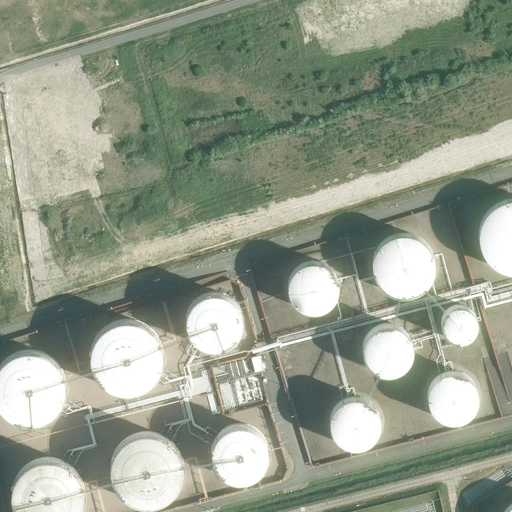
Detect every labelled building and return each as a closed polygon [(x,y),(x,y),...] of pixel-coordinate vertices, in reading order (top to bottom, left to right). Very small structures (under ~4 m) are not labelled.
[(511,198),(511,199),(508,199),(506,200),(504,200),(502,201),(500,202),(498,203),(497,203),(495,205),(493,206),(492,207),(491,208),(489,209),(488,211),(487,212),(485,214),(484,216),(484,217),(482,219),(481,221),(481,224),(480,226),(480,227),(479,228),(479,231),(479,232),(479,234),(479,235),(479,238),(479,240),(479,243),(480,244),(480,245),(481,247),(482,250),(483,252),(484,254),(484,255),(486,258),(488,260),(489,261),(491,263),(493,265),(495,266),(497,267),(498,268),(502,270),(505,271),(509,272),(511,272),(511,198)] [(373,270),(373,271),(374,273),(374,275),(375,276),(376,278),(377,280),(378,281),(379,283),(380,285),(381,286),(384,288),(386,290),(389,292),(391,293),(393,293),(396,294),(397,294),(398,294),(400,295),(402,295),(404,295),(408,295),(411,294),(413,293),(415,293),(417,292),(418,291),(419,291),(421,289),(423,288),(425,287),(426,285),(427,284),(428,282),(429,282),(430,280),(431,278),(432,277),(433,275),(433,274),(433,272),(434,270),(434,268),(434,266),(434,265),(434,263),(434,261),(434,259),(434,258),(433,256),(433,254),(432,253),(432,252),(431,250),(431,249),(429,247),(428,245),(427,243),(426,243),(423,240),(422,239),(421,238),(419,237),(418,237),(416,236),(415,235),(412,234),(409,233),(405,233),(404,233),(402,233),(399,233),(395,234),(393,235),(390,236),(388,237),(387,237),(386,238),(384,239),(384,240),(382,242),(380,243),(380,244),(379,245),(378,247),(376,248),(376,249),(375,250),(375,252),(374,255),(373,257),(373,258),(373,259),(372,261),(372,263),(372,264),(372,267),(373,268),(373,270)] [(288,288),(288,289),(288,290),(289,291),(289,292),(289,293),(289,294),(290,295),(290,296),(291,297),(291,298),(292,299),(293,300),(293,301),(294,302),(294,303),(295,303),(296,304),(297,305),(298,306),(299,306),(300,307),(301,308),(302,308),(303,309),(304,309),(305,310),(306,310),(307,310),(308,310),(309,311),(310,311),(311,311),(312,311),(313,311),(314,311),(315,311),(316,311),(317,311),(318,310),(319,310),(320,310),(321,310),(322,309),(323,309),(324,309),(324,308),(325,308),(326,307),(327,307),(328,306),(329,305),(330,304),(331,303),(332,303),(332,302),(333,301),(333,300),(334,300),(335,299),(335,298),(335,297),(336,296),(336,295),(337,294),(337,293),(337,292),(337,291),(338,290),(338,289),(338,288),(338,287),(338,286),(338,285),(338,284),(338,283),(338,282),(338,281),(338,280),(337,280),(337,279),(337,278),(336,277),(336,276),(336,275),(335,274),(335,273),(334,272),(334,271),(333,271),(332,270),(332,269),(331,268),(330,268),(330,267),(329,266),(328,266),(327,265),(326,265),(326,264),(325,264),(324,263),(323,263),(322,262),(321,262),(320,262),(319,262),(318,261),(317,261),(316,261),(315,261),(314,261),(313,261),(312,261),(311,261),(310,261),(309,261),(308,261),(307,261),(306,262),(305,262),(304,262),(303,263),(302,264),(301,264),(300,265),(299,265),(298,266),(297,266),(297,267),(296,268),(295,268),(295,269),(294,270),(293,270),(293,271),(292,272),(292,273),(291,274),(291,275),(290,276),(289,277),(289,278),(289,279),(289,280),(288,281),(288,282),(288,283),(288,284),(288,285),(288,286),(288,287),(288,288)] [(192,303),(189,307),(187,313),(186,319),(186,325),(188,331),(191,336),(196,341),(201,345),(207,347),(213,348),(219,347),(225,345),(231,342),(235,338),(239,333),(241,327),(242,320),(242,315),(241,311),(239,307),(236,303),(233,299),(229,296),(226,294),(221,293),(215,292),(211,292),(207,293),(202,295),(198,297),(195,300),(192,303)] [(448,337),(450,338),(451,339),(453,340),(455,340),(457,341),(458,341),(460,341),(463,340),(465,340),(467,339),(468,338),(469,338),(470,337),(472,335),(473,334),(473,333),(474,332),(475,331),(475,330),(476,328),(476,327),(477,326),(477,324),(477,323),(477,321),(477,319),(476,318),(476,317),(476,316),(475,314),(474,313),(473,311),(472,311),(471,310),(471,309),(469,308),(468,307),(465,306),(463,305),(460,305),(458,305),(456,305),(455,305),(452,306),(451,307),(448,308),(447,309),(446,310),(445,311),(444,312),(444,313),(443,314),(443,315),(442,317),(442,318),(441,319),(441,321),(441,323),(441,324),(441,326),(442,328),(442,330),(443,331),(444,332),(444,333),(445,334),(446,336),(448,337)] [(162,348),(160,341),(157,336),(153,331),(149,327),(144,324),(139,321),(132,320),(126,319),(120,320),(114,322),(107,325),(103,329),(99,333),(95,338),(93,343),(91,349),(91,355),(91,362),(93,367),(94,370),(96,374),(98,377),(101,380),(104,383),(108,386),(111,388),(114,389),(119,391),(126,391),(131,391),(135,391),(141,388),(146,386),(149,384),(151,382),(155,378),(157,375),(159,371),(161,367),(162,363),(163,356),(163,351),(162,348)] [(383,373),(384,373),(386,373),(388,373),(389,373),(390,373),(391,373),(392,373),(393,373),(394,373),(395,372),(396,372),(397,372),(398,371),(399,371),(400,370),(401,370),(402,369),(403,369),(403,368),(404,367),(405,367),(406,366),(406,365),(407,364),(408,363),(409,362),(409,361),(410,360),(410,359),(411,358),(411,357),(412,356),(412,355),(412,354),(412,353),(412,352),(413,351),(413,350),(413,349),(413,348),(413,347),(412,346),(412,345),(412,344),(412,343),(412,342),(412,341),(411,340),(411,339),(410,338),(410,337),(410,336),(409,336),(409,335),(408,334),(407,333),(407,332),(406,332),(405,331),(405,330),(404,329),(403,329),(402,328),(401,327),(400,327),(399,326),(398,326),(397,325),(396,325),(395,325),(394,324),(393,324),(392,324),(391,324),(390,323),(389,323),(388,323),(387,323),(386,323),(385,324),(384,324),(383,324),(382,324),(381,324),(380,325),(379,325),(378,325),(377,326),(376,326),(375,327),(374,327),(373,328),(372,329),(371,330),(370,330),(370,331),(369,332),(368,332),(368,333),(367,334),(367,335),(366,336),(365,337),(365,338),(364,339),(364,340),(364,341),(363,342),(363,343),(363,344),(363,345),(363,346),(363,347),(363,348),(363,349),(363,350),(363,351),(363,352),(363,353),(363,354),(363,355),(364,356),(364,357),(364,358),(365,359),(366,360),(366,361),(367,362),(367,363),(368,364),(369,365),(370,366),(370,367),(371,367),(372,368),(373,369),(374,370),(375,370),(376,371),(377,371),(378,372),(379,372),(380,372),(381,372),(382,373),(383,373)] [(8,357),(4,361),(0,364),(0,365),(0,406),(2,409),(5,412),(9,415),(12,417),(16,419),(20,420),(24,421),(29,422),(34,421),(39,420),(42,419),(46,417),(50,416),(53,413),(56,410),(58,407),(61,403),(63,399),(64,396),(65,391),(66,386),(65,381),(64,376),(63,371),(60,366),(57,362),(52,358),(49,355),(43,352),(39,351),(33,350),(28,350),(22,350),(16,352),(12,354),(8,357)] [(264,369),(260,355),(251,357),(255,372),(264,369)] [(457,420),(458,420),(459,420),(460,420),(461,419),(462,419),(463,419),(464,418),(465,418),(466,417),(467,416),(468,416),(469,415),(470,414),(471,413),(472,412),(472,411),(473,410),(474,409),(475,408),(475,407),(475,406),(476,405),(476,404),(476,403),(477,402),(477,401),(477,400),(477,399),(477,398),(478,397),(478,396),(478,395),(478,394),(478,393),(477,392),(477,391),(477,390),(477,389),(477,388),(476,388),(476,387),(475,386),(475,385),(475,384),(474,383),(474,382),(473,381),(472,381),(472,380),(471,379),(470,378),(469,377),(468,376),(467,376),(467,375),(466,374),(465,374),(464,373),(463,373),(462,373),(461,372),(460,372),(459,372),(458,371),(457,371),(456,371),(455,371),(454,371),(453,371),(452,371),(451,371),(450,371),(449,371),(448,371),(447,371),(446,371),(445,372),(444,372),(443,373),(442,373),(441,374),(440,374),(439,375),(438,375),(437,376),(436,377),(435,378),(434,378),(434,379),(433,380),(433,381),(432,382),(431,382),(431,383),(430,384),(430,385),(430,386),(429,387),(429,388),(429,389),(428,390),(428,391),(428,392),(428,393),(428,394),(428,395),(428,396),(428,397),(428,398),(428,399),(428,400),(428,401),(428,402),(428,403),(429,404),(429,405),(430,406),(430,407),(431,408),(431,409),(432,410),(432,411),(433,411),(434,412),(434,413),(435,414),(436,414),(437,415),(437,416),(438,416),(439,417),(440,417),(441,418),(442,418),(442,419),(443,419),(444,419),(445,420),(446,420),(447,420),(448,420),(449,421),(450,421),(451,421),(452,421),(453,421),(454,421),(455,421),(456,421),(457,420)] [(255,376),(218,386),(225,415),(262,405),(255,376)] [(380,422),(380,421),(380,420),(380,419),(380,418),(379,417),(379,416),(379,415),(379,414),(378,413),(378,412),(378,411),(377,410),(377,409),(376,408),(376,407),(375,407),(374,406),(374,405),(373,404),(372,404),(372,403),(371,402),(370,402),(369,401),(368,400),(367,399),(366,399),(365,399),(364,398),(363,398),(362,398),(361,397),(360,397),(359,397),(358,397),(357,397),(356,397),(355,397),(354,397),(353,397),(352,397),(351,397),(350,397),(349,397),(348,397),(347,398),(346,398),(345,399),(344,399),(343,400),(342,400),(341,401),(340,401),(339,402),(338,403),(337,404),(337,405),(336,405),(335,406),(335,407),(334,408),(334,409),(333,409),(333,410),(332,411),(332,412),(331,413),(331,414),(331,415),(331,416),(330,417),(330,418),(330,419),(330,420),(330,421),(330,422),(330,423),(330,424),(330,425),(330,426),(330,427),(331,428),(331,429),(331,430),(332,431),(332,432),(332,433),(333,433),(333,434),(334,435),(335,436),(335,437),(336,438),(337,439),(338,440),(339,440),(339,441),(340,442),(341,442),(342,443),(343,443),(343,444),(344,444),(345,445),(346,445),(347,445),(348,446),(349,446),(350,446),(351,446),(352,446),(353,446),(354,447),(355,447),(356,447),(357,446),(358,446),(359,446),(360,446),(361,446),(362,446),(363,445),(364,445),(365,444),(366,444),(367,444),(368,443),(369,442),(370,441),(371,441),(372,440),(373,439),(374,438),(374,437),(375,437),(376,436),(376,435),(377,434),(377,433),(378,432),(378,431),(378,430),(379,429),(379,428),(379,427),(380,426),(380,425),(380,424),(380,423),(380,422)] [(238,424),(232,425),(228,426),(225,428),(222,430),(219,433),(217,436),(215,439),(213,442),(212,447),(212,451),(212,454),(212,457),(213,461),(215,465),(217,469),(219,471),(223,474),(225,476),(229,478),(233,479),(236,479),(240,480),(243,479),(247,479),(251,477),(255,475),(258,472),(261,469),(263,467),(265,464),(266,460),(267,456),(268,452),(267,446),(265,440),(263,437),(261,434),(256,429),(251,426),(245,424),(238,424)] [(154,432),(146,432),(140,432),(136,433),(130,436),(126,438),(122,442),(118,446),(116,450),(113,455),(112,459),(111,465),(111,470),(112,476),(113,481),(116,486),(119,490),(122,493),(125,497),(130,499),(134,501),(140,503),(146,504),(150,503),(155,503),(161,501),(165,499),(170,495),(174,492),(177,487),(180,483),(182,477),(183,472),(183,468),(182,460),(180,453),(176,447),(172,442),(166,437),(161,434),(154,432)] [(65,462),(61,460),(56,458),(53,458),(48,457),(45,458),(41,458),(36,459),(32,461),(28,464),(24,467),(21,469),(19,473),(16,477),(15,480),(13,485),(12,488),(12,493),(12,498),(13,503),(15,507),(17,511),(78,511),(81,508),(83,503),(84,499),(84,494),(84,489),(83,484),(81,480),(79,475),(76,471),(73,468),(70,465),(65,462)] [(511,511),(511,503),(511,504),(509,505),(508,507),(507,508),(505,510),(503,511),(511,511)]
